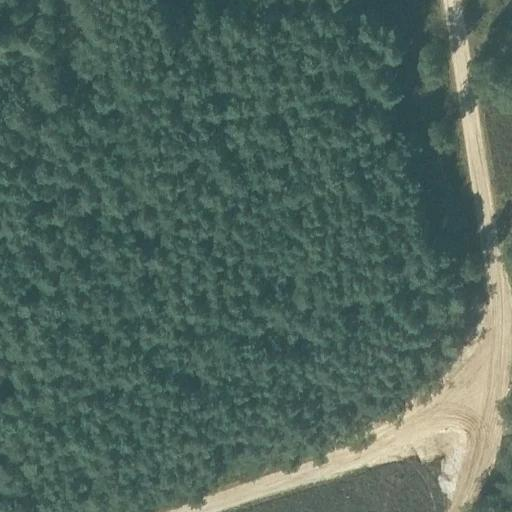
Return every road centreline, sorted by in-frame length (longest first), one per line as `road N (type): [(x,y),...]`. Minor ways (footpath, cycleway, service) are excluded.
road 1 (track): [(449,0),(498,303),(495,368),(448,410),(208,511)]
road 2 (track): [(495,368),(490,439),(458,511)]
